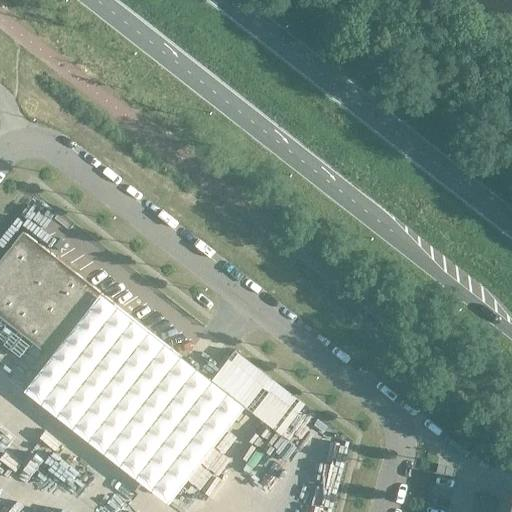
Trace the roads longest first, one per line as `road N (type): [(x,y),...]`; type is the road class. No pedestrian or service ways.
road 1 (unclassified): [(0,177),(33,135),(401,423),(406,440),(390,511)]
road 2 (secondary): [(95,0),(511,333)]
road 3 (secondary): [(511,224),(226,0)]
